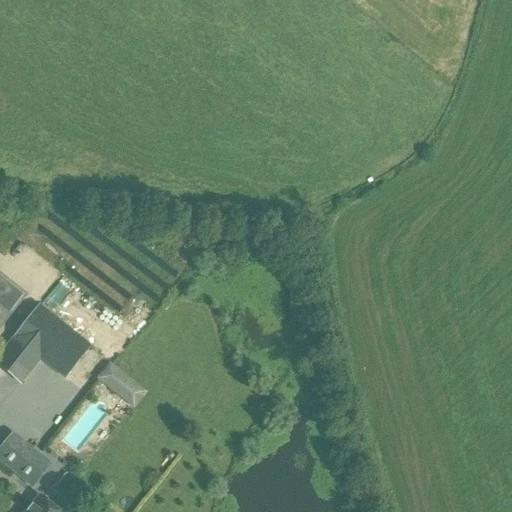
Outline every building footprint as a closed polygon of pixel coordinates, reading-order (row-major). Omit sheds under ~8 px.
[(48,211),(58,233),(75,225),(65,203),(48,211)] [(0,279),(0,324),(22,297),(0,279)] [(64,381),(91,348),(38,306),(0,353),(0,369),(20,386),(40,362),(64,381)] [(101,365),(88,383),(125,410),(138,393),(101,365)] [(75,407),(95,416),(100,404),(80,395),(75,407)] [(15,432),(0,450),(0,460),(35,489),(54,464),(15,432)] [(56,511),(39,498),(27,511),(56,511)]
